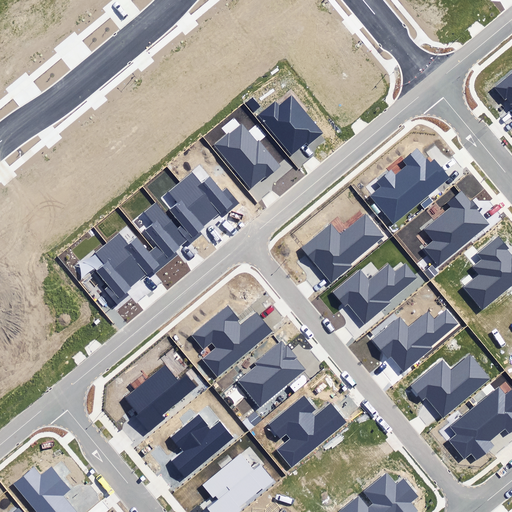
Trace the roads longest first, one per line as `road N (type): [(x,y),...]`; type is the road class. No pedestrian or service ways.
road 1 (residential): [(246,240),(470,511)]
road 2 (residential): [(246,240),(57,397)]
road 3 (residential): [(432,84),(246,240)]
road 4 (residential): [(0,141),(176,0)]
road 5 (residential): [(57,397),(151,511)]
road 6 (residential): [(511,180),(432,84)]
